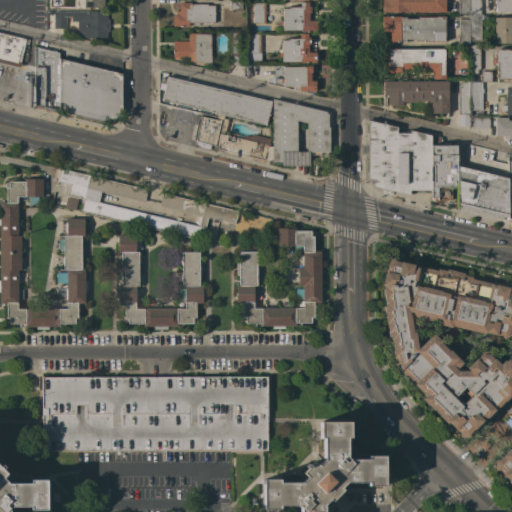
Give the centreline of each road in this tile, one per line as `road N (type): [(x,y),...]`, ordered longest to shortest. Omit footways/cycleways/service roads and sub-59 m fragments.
road 1 (residential): [(357,357),(0,355)]
road 2 (tertiary): [(347,213),(347,314),(357,357),(381,396),(466,489)]
road 3 (tertiary): [(350,0),(347,213)]
road 4 (residential): [(138,0),(139,162)]
road 5 (secondary): [(475,243),(347,213)]
road 6 (secondary): [(230,185),(347,213)]
